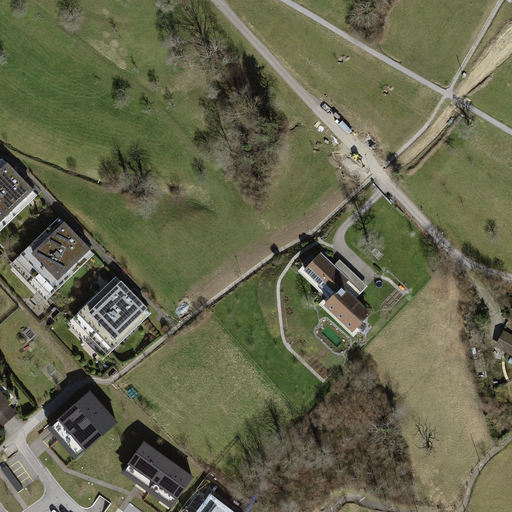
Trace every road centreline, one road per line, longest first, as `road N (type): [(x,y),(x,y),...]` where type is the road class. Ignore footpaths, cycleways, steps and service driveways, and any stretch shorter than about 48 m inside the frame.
road 1 (unclassified): [(216,0),(444,244),(478,268),(511,276)]
road 2 (track): [(447,94),(284,0)]
